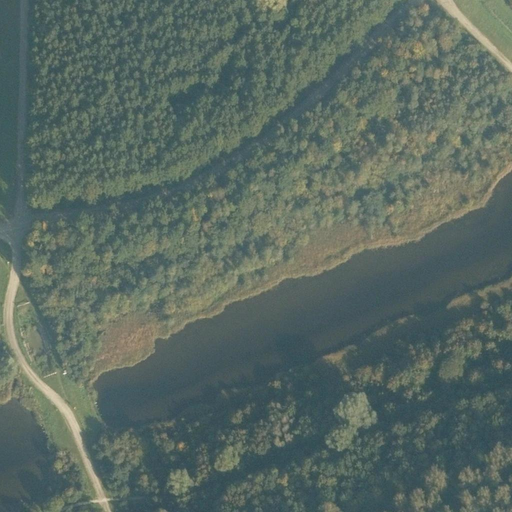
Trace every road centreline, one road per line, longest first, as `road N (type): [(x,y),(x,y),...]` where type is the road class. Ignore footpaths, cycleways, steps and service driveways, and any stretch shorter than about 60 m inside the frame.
road 1 (track): [(17,225),(195,178),(263,135),(417,0)]
road 2 (track): [(0,229),(17,225),(8,309),(14,355),(32,385),(73,420),(106,511)]
road 3 (unknown): [(17,225),(23,0)]
